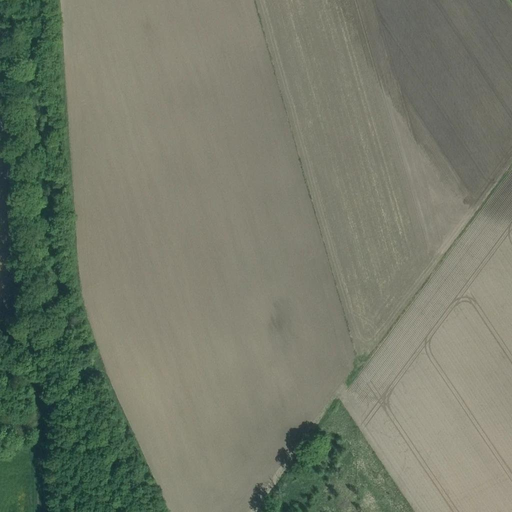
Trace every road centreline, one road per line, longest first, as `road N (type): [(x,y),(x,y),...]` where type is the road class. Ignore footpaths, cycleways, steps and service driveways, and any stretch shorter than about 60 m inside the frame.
road 1 (track): [(164,511),(100,388),(85,309),(60,0)]
road 2 (track): [(255,511),(449,253)]
